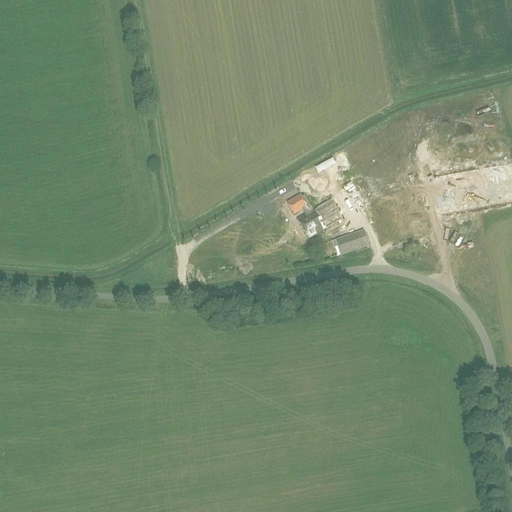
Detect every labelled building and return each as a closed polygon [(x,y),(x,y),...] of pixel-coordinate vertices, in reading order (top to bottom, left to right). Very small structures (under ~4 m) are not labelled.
[(423,142),(428,140),(422,123),(417,125),(423,142)] [(402,157),(394,145),(396,144),(395,144),(394,144),(373,157),(372,158),(374,158),(381,170),(379,170),(380,171),(381,170),(402,158),(403,157),(403,156),(402,157)] [(334,164),(331,159),(312,170),(315,176),(334,164)] [(442,211),(511,199),(511,170),(500,172),(499,162),(457,169),(459,179),(437,183),(442,211)] [(309,203),(303,194),(288,203),(294,214),(303,209),(306,214),(313,210),(309,203)] [(343,218),(332,199),(321,206),(317,199),(309,203),(313,210),(314,210),(325,228),(343,218)] [(276,207),(267,212),(273,222),(282,216),(276,207)] [(313,210),(306,214),(297,220),(309,238),(325,228),(314,210),(313,210)] [(422,225),(419,210),(395,213),(398,228),(422,225)] [(432,219),(424,224),(431,236),(439,232),(432,219)] [(338,256),(369,245),(364,231),(333,242),(338,256)] [(398,258),(393,247),(384,250),(389,262),(398,258)]
